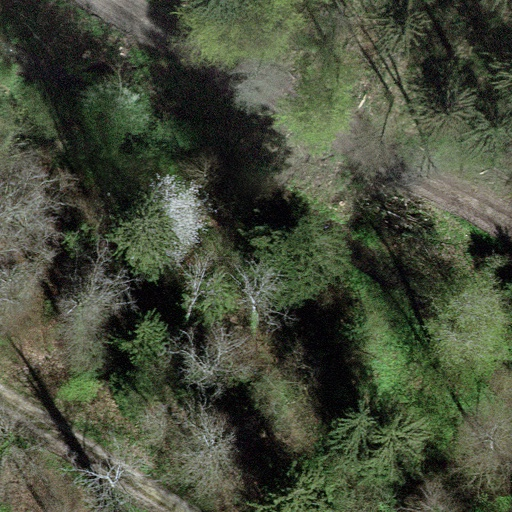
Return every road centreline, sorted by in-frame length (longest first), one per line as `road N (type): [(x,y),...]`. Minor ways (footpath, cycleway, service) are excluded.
road 1 (track): [(121,0),(511,231)]
road 2 (track): [(0,391),(183,511)]
